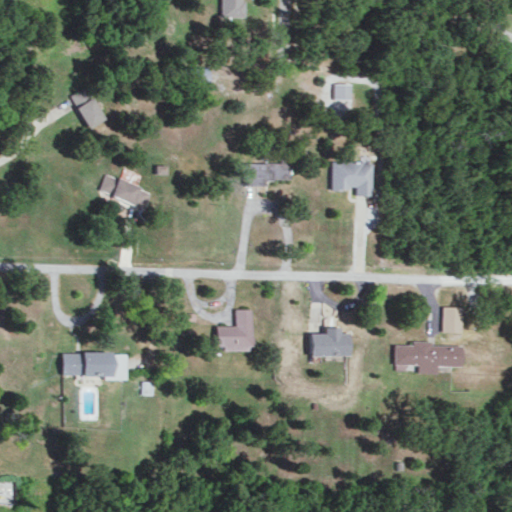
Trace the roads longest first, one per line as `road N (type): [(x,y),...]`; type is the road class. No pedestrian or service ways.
road 1 (residential): [(0,265),(511,281)]
road 2 (residential): [(282,0),(282,172)]
